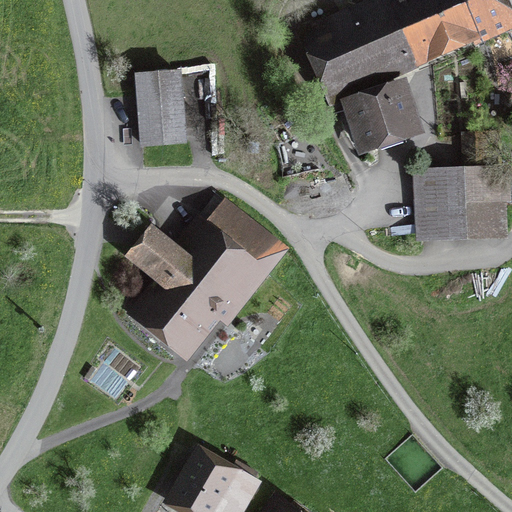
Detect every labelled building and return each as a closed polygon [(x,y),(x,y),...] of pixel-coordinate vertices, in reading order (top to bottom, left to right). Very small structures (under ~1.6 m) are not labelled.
[(385,0),(306,34),(329,86),(468,27),(472,36),(491,30),(506,21),(497,0),(385,0)] [(491,30),(502,50),(511,43),(511,31),(506,21),(491,30)] [(178,74),(135,77),(141,146),(184,142),(178,74)] [(400,88),(347,106),(361,149),(415,131),(400,88)] [(498,133),(465,134),(467,175),(420,177),(423,233),(502,230),(498,133)] [(161,289),(136,316),(179,354),(273,249),(227,209),(182,260),(151,232),(127,259),(161,289)] [(201,453),(172,500),(191,511),(232,511),(250,483),(201,453)]
